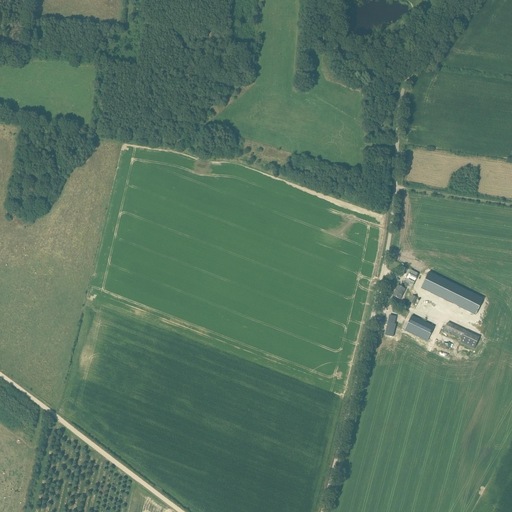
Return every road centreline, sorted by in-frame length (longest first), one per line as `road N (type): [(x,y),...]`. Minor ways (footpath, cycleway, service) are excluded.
road 1 (unclassified): [(323,511),(385,265),(406,86),(444,0)]
road 2 (track): [(0,373),(183,511)]
road 3 (track): [(511,350),(379,293)]
